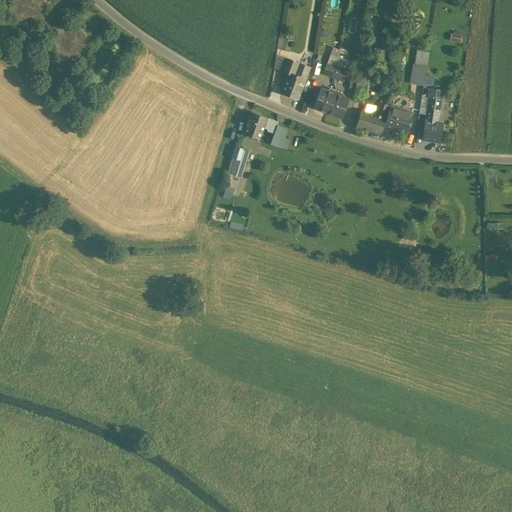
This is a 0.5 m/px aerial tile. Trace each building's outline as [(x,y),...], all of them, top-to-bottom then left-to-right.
[(35,20),(39,17),(40,17),(43,14),(43,12),(45,10),(45,5),(45,1),(44,0),(13,0),(13,4),(13,9),(15,13),(18,17),(22,19),(26,21),(31,21),(35,20)] [(39,17),(57,34),(57,33),(55,30),(59,26),(64,21),(50,9),(46,14),(46,15),(42,19),(40,17),(39,17)] [(77,57),(81,55),(85,51),(87,47),(87,42),(87,38),(85,33),(82,30),(78,27),(74,26),(69,26),(65,27),(62,29),(61,29),(58,33),(57,33),(57,34),(55,37),(55,41),(55,46),(57,50),(60,54),(64,57),(68,58),(73,58),(77,57)] [(451,31),(451,40),(462,41),(462,31),(451,31)] [(284,38),(281,49),(288,51),(291,40),(284,38)] [(334,46),(328,60),(349,69),(352,61),(339,56),(342,49),(334,46)] [(276,53),(274,65),(288,71),(292,60),(276,53)] [(297,61),(292,73),(306,79),(311,67),(297,61)] [(324,73),(333,76),(337,66),(328,63),(324,73)] [(414,65),(413,74),(425,76),(427,67),(421,66),(414,65)] [(337,66),(333,76),(343,80),(347,70),(337,66)] [(298,98),(306,79),(292,73),(288,71),(279,90),(298,98)] [(369,73),(359,71),(356,90),(366,92),(369,73)] [(358,73),(351,72),(347,89),(355,90),(358,73)] [(321,88),(314,107),(328,112),(335,93),(321,88)] [(426,120),(438,122),(443,91),(442,91),(430,89),(429,89),(428,96),(425,114),(427,114),(426,120)] [(335,93),(328,112),(341,117),(348,98),(335,93)] [(419,113),(425,114),(428,96),(422,95),(419,113)] [(375,114),(361,110),(356,126),(382,134),(384,126),(390,106),(390,105),(379,102),(375,114)] [(391,128),(391,129),(392,130),(399,132),(401,131),(407,133),(413,113),(407,111),(407,109),(399,107),(398,108),(390,106),(384,126),(391,128)] [(268,118),(252,112),(244,133),(260,139),(264,127),(268,118)] [(272,120),(268,118),(264,127),(268,129),(268,130),(275,133),(277,125),(279,122),(272,119),(272,120)] [(443,123),(438,122),(426,120),(423,138),(440,141),(443,123)] [(287,129),(277,125),(275,133),(271,143),(280,147),(284,138),(287,129)] [(290,140),(284,138),(280,147),(287,150),(290,140)] [(241,176),(249,151),(250,150),(236,146),(232,158),(233,158),(229,173),(241,176)] [(227,186),(225,193),(231,195),(233,188),(227,186)] [(487,253),(487,265),(498,265),(498,253),(487,253)]
